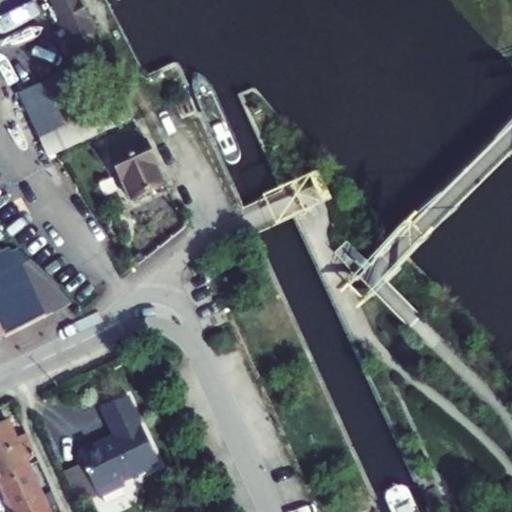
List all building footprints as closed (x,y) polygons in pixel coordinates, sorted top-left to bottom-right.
[(34,0),(44,20),(58,14),(77,55),(69,59),(73,68),(104,54),(79,0),(34,0)] [(20,92),(47,157),(114,129),(106,111),(82,121),(62,74),(20,92)] [(111,158),(131,201),(165,185),(145,141),(144,142),(139,130),(106,145),(111,158)] [(0,340),(45,317),(42,311),(19,266),(30,261),(4,237),(0,240),(0,340)] [(68,297),(30,261),(19,266),(42,311),(68,297)] [(78,454),(98,499),(125,487),(123,484),(160,467),(129,399),(102,411),(115,438),(78,454)] [(36,457),(26,434),(16,440),(7,421),(0,424),(0,478),(28,466),(26,462),(36,457)] [(0,478),(0,485),(12,511),(39,511),(47,509),(28,466),(0,478)]
